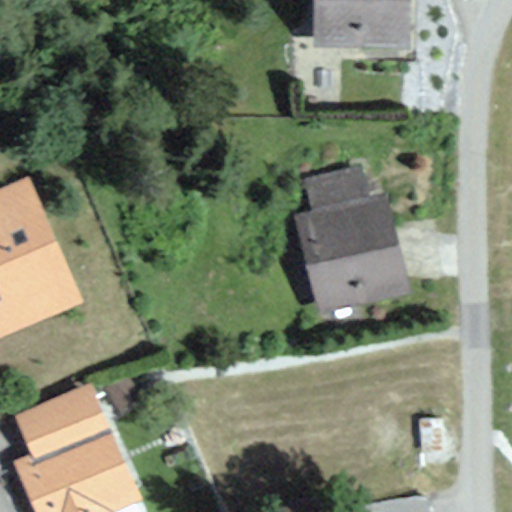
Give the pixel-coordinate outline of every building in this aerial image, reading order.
[(395,51),(394,0),(305,0),(307,52),(395,51)] [(359,194),(351,166),(298,179),(306,210),(286,215),(310,308),(400,285),(376,190),(359,194)] [(0,330),(66,302),(10,175),(0,179),(0,330)] [(7,460),(34,511),(112,511),(134,501),(90,417),(7,460)] [(366,511),(436,511),(434,493),(365,502),(366,511)] [(326,511),(324,494),(254,507),(254,511),(326,511)]
